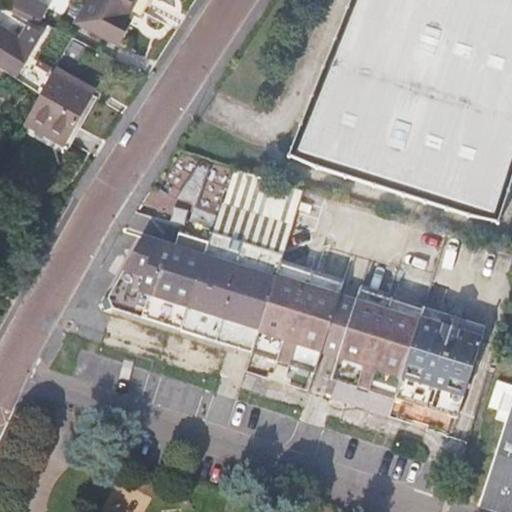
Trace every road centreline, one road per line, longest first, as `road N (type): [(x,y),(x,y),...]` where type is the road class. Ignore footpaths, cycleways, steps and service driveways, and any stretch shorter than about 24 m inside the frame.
road 1 (residential): [(235,0),(99,210),(0,392)]
road 2 (unknown): [(287,467),(365,214)]
